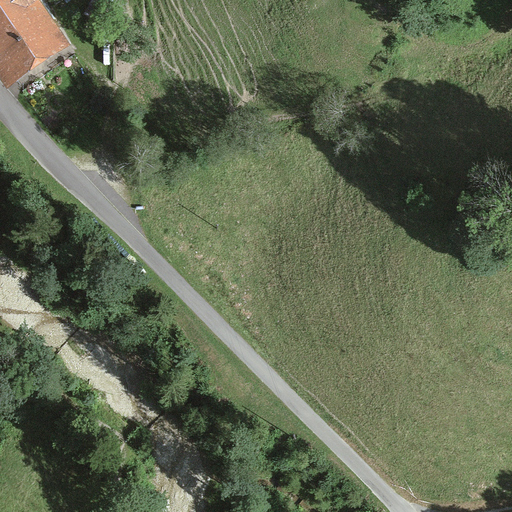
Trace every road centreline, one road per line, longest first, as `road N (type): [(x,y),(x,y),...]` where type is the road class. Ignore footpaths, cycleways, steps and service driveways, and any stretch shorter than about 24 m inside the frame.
road 1 (unclassified): [(0,100),(402,511)]
road 2 (track): [(0,334),(111,434),(123,455),(115,511)]
